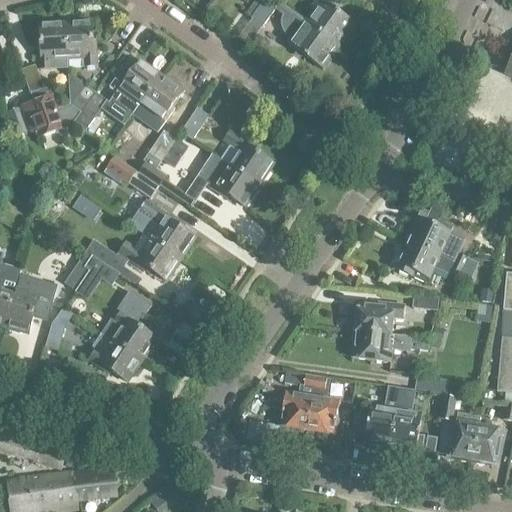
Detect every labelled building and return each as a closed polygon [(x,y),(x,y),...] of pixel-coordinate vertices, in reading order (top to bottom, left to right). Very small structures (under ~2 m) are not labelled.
[(275,11),(279,4),(273,0),(265,0),(252,19),(263,27),(275,11)] [(315,11),(306,23),(341,48),(357,25),(322,0),(319,0),(312,9),(315,11)] [(279,4),(275,11),(283,17),(281,20),(281,26),(283,32),(286,36),(290,40),(287,44),(324,71),(341,48),(306,23),(306,24),(279,4)] [(92,25),(66,26),(68,61),(85,60),(85,69),(98,68),(97,50),(93,50),(92,25)] [(38,53),(39,71),(68,70),(68,61),(66,26),(41,27),(42,53),(38,53)] [(158,41),(149,53),(155,58),(164,45),(158,41)] [(115,58),(110,55),(104,63),(110,66),(115,58)] [(129,99),(142,108),(163,79),(143,64),(128,85),(124,82),(113,97),(125,105),(129,99)] [(22,73),(31,95),(43,91),(35,68),(22,73)] [(184,93),(163,79),(142,108),(155,117),(150,124),(161,132),(172,116),(169,114),(184,93)] [(85,86),(70,106),(82,116),(97,95),(85,86)] [(65,130),(75,126),(82,116),(70,106),(63,109),(55,87),(43,91),(31,95),(34,103),(22,107),(31,133),(35,132),(38,140),(65,130)] [(107,103),(97,95),(82,116),(75,126),(86,133),(107,103)] [(28,135),(19,109),(8,113),(16,139),(28,135)] [(210,118),(198,110),(181,135),(193,143),(210,118)] [(232,131),(223,145),(230,149),(240,156),(232,167),(231,168),(261,188),(261,187),(276,165),(254,151),(256,148),(232,131)] [(166,134),(149,157),(162,165),(177,142),(166,134)] [(147,163),(139,175),(160,190),(168,178),(158,171),(162,165),(149,157),(146,162),(147,163)] [(194,206),(207,186),(208,187),(223,196),(225,194),(246,209),(261,188),(231,168),(223,162),(212,178),(202,171),(183,199),(194,206)] [(308,169),(312,172),(316,165),(312,162),(308,169)] [(152,201),(160,190),(139,175),(131,187),(152,201)] [(89,201),(81,195),(73,208),(81,213),(89,201)] [(130,227),(144,236),(144,237),(182,261),(197,240),(181,229),(175,225),(177,222),(162,212),(147,202),(130,227)] [(413,235),(410,243),(440,257),(453,228),(437,221),(434,227),(416,218),(409,233),(413,235)] [(93,242),(86,254),(119,276),(131,284),(137,288),(142,281),(124,269),(130,261),(135,265),(144,271),(146,268),(168,283),(182,261),(144,237),(135,249),(127,243),(118,255),(117,257),(93,242)] [(427,285),(434,269),(449,277),(451,274),(460,279),(464,270),(453,264),(439,258),(440,257),(410,243),(397,271),(427,285)] [(91,272),(80,287),(91,294),(100,281),(117,292),(123,296),(131,284),(119,276),(86,254),(79,264),(91,272)] [(457,255),(453,264),(464,270),(469,260),(457,255)] [(64,286),(76,294),(80,287),(91,272),(79,264),(64,286)] [(0,327),(6,329),(20,280),(19,280),(22,272),(0,265),(0,327)] [(6,329),(30,335),(36,316),(48,319),(55,292),(32,286),(32,284),(20,280),(6,329)] [(492,303),(493,293),(483,292),(482,302),(492,303)] [(111,321),(102,335),(103,336),(114,343),(143,363),(157,341),(136,327),(138,324),(138,323),(140,320),(142,322),(152,308),(129,293),(117,312),(122,315),(116,323),(116,324),(112,321),(111,321)] [(414,297),(413,309),(413,310),(438,313),(439,300),(414,297)] [(360,306),(357,332),(391,336),(393,319),(403,320),(405,308),(379,305),(379,308),(360,306)] [(59,353),(65,330),(73,317),(62,311),(52,326),(46,349),(59,353)] [(502,340),(511,341),(511,326),(504,326),(502,340)] [(431,343),(412,340),(410,351),(431,353),(431,348),(440,349),(442,343),(441,344),(445,331),(435,328),(432,342),(431,343)] [(357,332),(354,359),(393,363),(394,352),(410,354),(410,351),(412,340),(412,339),(391,336),(357,332)] [(97,352),(90,362),(106,372),(107,369),(129,384),(143,363),(114,343),(103,336),(102,335),(92,349),(97,352)] [(500,365),(511,365),(511,341),(502,340),(500,365)] [(498,394),(505,395),(508,395),(511,395),(511,365),(500,365),(497,394),(498,394)] [(281,427),(285,433),(292,434),(298,430),(307,431),(316,379),(306,377),(304,388),(300,387),(299,395),(286,393),(286,396),(281,399),(281,406),(283,409),(281,427)] [(450,383),(414,377),(412,391),(445,397),(448,398),(449,388),(450,383)] [(307,431),(317,433),(321,439),(328,440),(333,436),(334,436),(340,402),(324,399),(327,381),(316,379),(307,431)] [(457,389),(449,388),(448,398),(445,397),(441,421),(452,423),(457,399),(456,399),(457,389)] [(386,401),(398,404),(400,393),(388,390),(386,401)] [(396,413),(391,446),(400,447),(403,452),(410,453),(414,450),(422,451),(425,437),(419,436),(423,417),(411,415),(413,406),(411,405),(413,395),(400,393),(398,404),(396,413)] [(365,441),(366,442),(369,447),(376,448),(380,444),(391,446),(396,413),(371,408),(365,441)] [(450,457),(460,459),(462,463),(471,465),(473,461),(479,426),(481,419),(458,415),(456,425),(455,425),(450,457)] [(486,467),(490,464),(497,465),(502,433),(494,431),(494,428),(479,426),(473,461),(476,466),(486,467)] [(66,454),(2,435),(0,442),(0,451),(61,470),(66,454)] [(427,438),(424,454),(435,456),(437,440),(427,438)] [(80,469),(83,457),(71,454),(68,465),(78,468),(80,469)] [(114,471),(74,476),(78,502),(118,497),(114,471)] [(60,511),(79,510),(78,502),(74,476),(74,474),(29,480),(29,481),(9,483),(12,511),(60,511)] [(176,498),(169,490),(152,503),(158,511),(176,498)]
